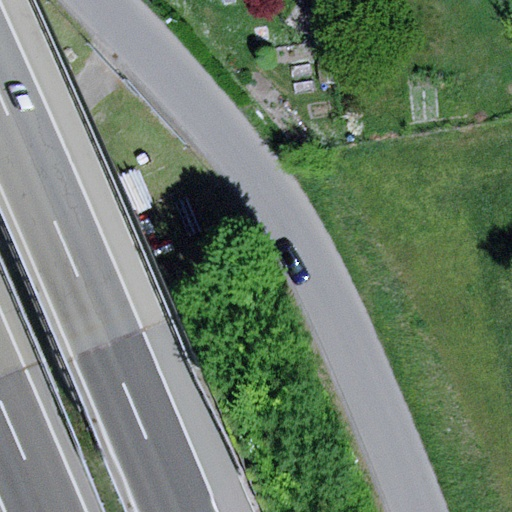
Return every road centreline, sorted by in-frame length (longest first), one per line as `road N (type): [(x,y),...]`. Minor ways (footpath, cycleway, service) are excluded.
road 1 (residential): [(102,0),(242,153),(343,329),(403,511)]
road 2 (motorway): [(177,511),(0,104)]
road 3 (motorway): [(0,394),(50,511)]
